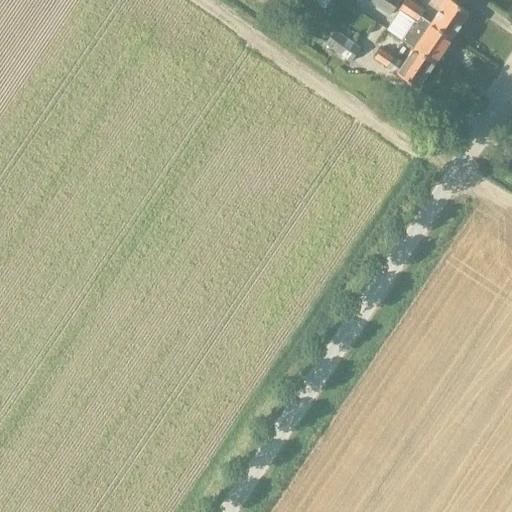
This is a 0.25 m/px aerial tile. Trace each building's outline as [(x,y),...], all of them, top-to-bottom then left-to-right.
[(370,0),(370,1),(389,15),(400,0),(370,0)] [(407,16),(414,5),(407,0),(404,0),(398,10),(407,16)] [(468,13),(449,0),(431,0),(430,2),(440,9),(430,23),(430,24),(451,38),(468,13)] [(415,22),(420,16),(423,11),(414,5),(407,16),(414,21),(415,22)] [(430,23),(420,16),(415,22),(414,21),(400,40),(413,48),(434,63),(451,38),(430,24),(430,23)] [(348,63),(359,48),(340,35),(329,49),(348,63)] [(416,88),(434,63),(413,48),(395,73),(416,88)] [(386,68),(392,58),(380,49),(373,59),(386,68)]
